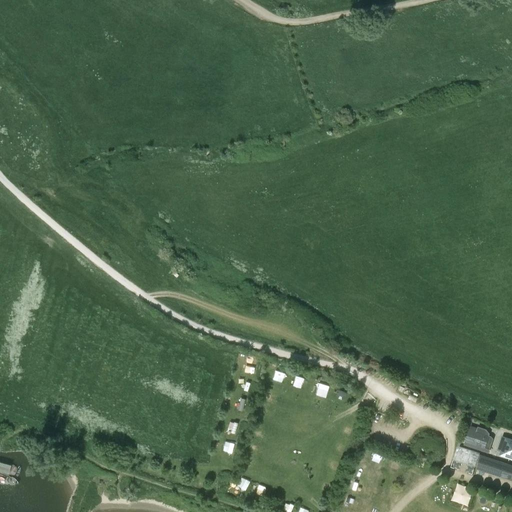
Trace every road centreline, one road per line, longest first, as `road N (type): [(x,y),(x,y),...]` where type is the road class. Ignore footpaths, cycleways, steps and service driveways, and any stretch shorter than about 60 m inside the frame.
road 1 (unclassified): [(0,176),(126,285),(180,320),(362,377),(447,433),(446,469),(511,485)]
road 2 (track): [(429,0),(293,20),(242,0)]
